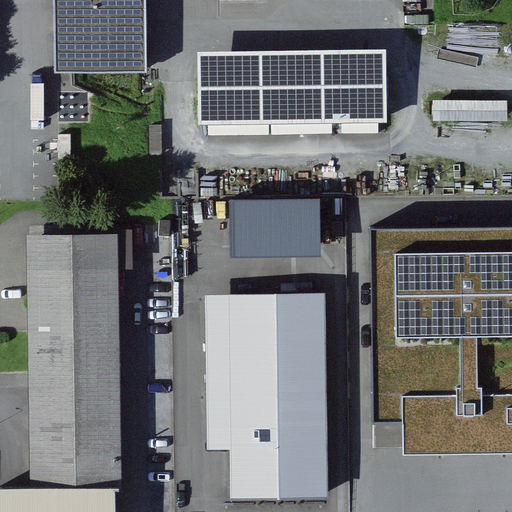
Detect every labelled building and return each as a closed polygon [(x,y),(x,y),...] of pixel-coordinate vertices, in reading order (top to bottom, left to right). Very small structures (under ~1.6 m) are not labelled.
[(51,0),(53,73),(153,72),(152,0),(51,0)] [(198,52),(199,125),(386,122),(385,49),(198,52)] [(436,99),(436,120),(510,120),(510,99),(436,99)] [(317,201),(231,203),(232,257),(318,256),(317,201)] [(120,229),(121,271),(134,271),(132,229),(120,229)] [(511,229),(371,231),(374,450),(404,448),(404,454),(511,455),(511,229)] [(116,237),(27,238),(30,480),(119,479),(116,237)] [(325,296),(207,297),(209,449),(230,449),(230,500),(327,499),(325,296)] [(114,511),(115,493),(0,492),(0,511),(114,511)]
